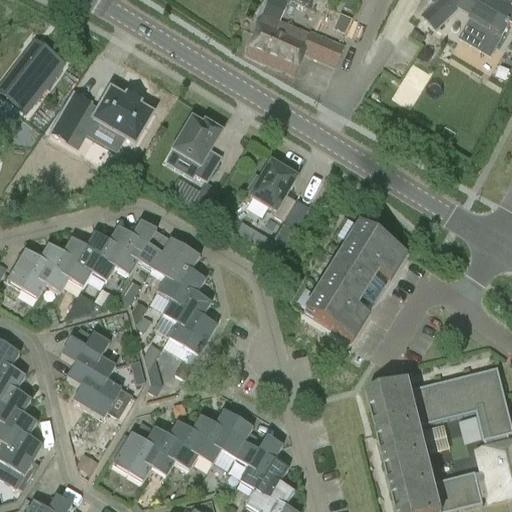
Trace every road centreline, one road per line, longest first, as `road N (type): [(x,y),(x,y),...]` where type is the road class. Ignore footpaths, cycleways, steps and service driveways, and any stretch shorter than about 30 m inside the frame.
road 1 (residential): [(0,240),(148,209),(261,279),(319,511)]
road 2 (tertiary): [(496,245),(84,0)]
road 3 (residential): [(108,511),(74,488),(36,346),(0,320)]
